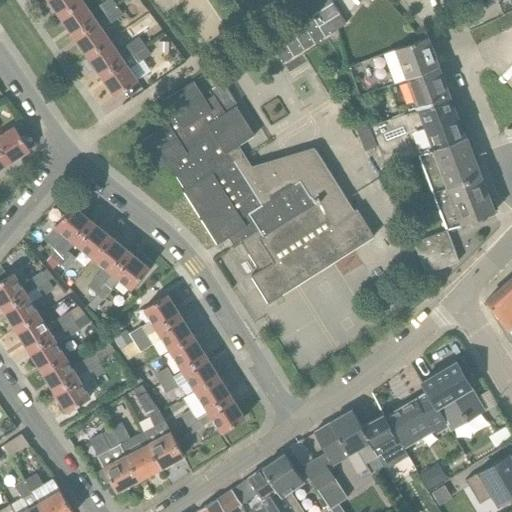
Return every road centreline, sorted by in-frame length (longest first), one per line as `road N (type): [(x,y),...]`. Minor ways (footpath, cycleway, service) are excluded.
road 1 (residential): [(296,425),(182,248),(67,152)]
road 2 (residential): [(296,425),(458,301)]
road 3 (residential): [(511,194),(448,33)]
road 4 (residential): [(89,511),(0,374)]
road 5 (residential): [(161,511),(296,425)]
